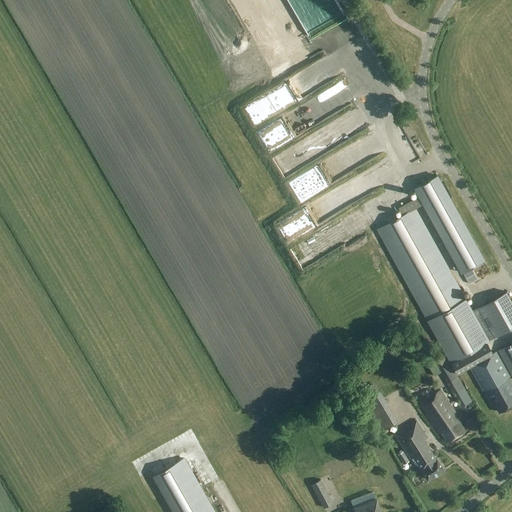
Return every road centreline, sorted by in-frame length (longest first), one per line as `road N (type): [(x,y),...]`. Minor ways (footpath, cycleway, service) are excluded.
road 1 (unclassified): [(511,275),(430,134),(423,64),(452,0)]
road 2 (track): [(423,98),(398,94),(343,0)]
